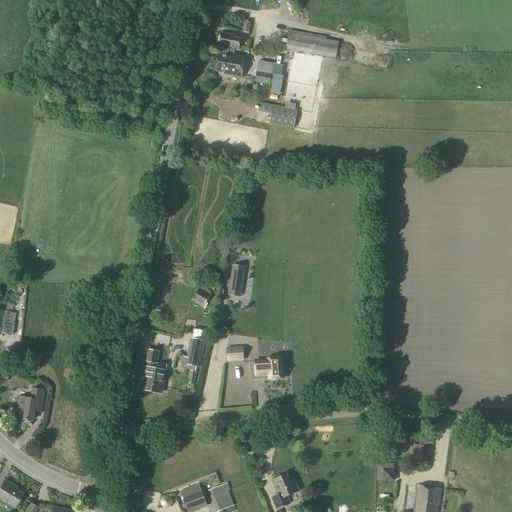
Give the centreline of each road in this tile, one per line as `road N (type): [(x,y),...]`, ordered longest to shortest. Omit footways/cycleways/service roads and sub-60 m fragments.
road 1 (unclassified): [(113,433),(194,0)]
road 2 (unclassified): [(511,427),(380,412),(113,433)]
